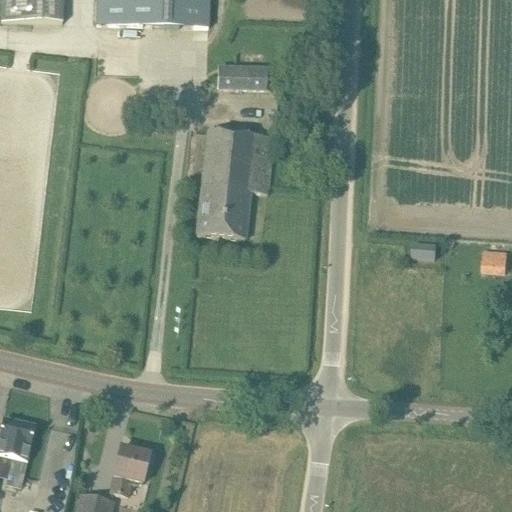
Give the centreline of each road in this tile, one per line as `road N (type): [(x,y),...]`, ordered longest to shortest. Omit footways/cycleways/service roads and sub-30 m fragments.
road 1 (tertiary): [(328,409),(347,0)]
road 2 (unclassified): [(0,364),(148,396),(328,409)]
road 3 (unclassified): [(328,409),(511,421)]
